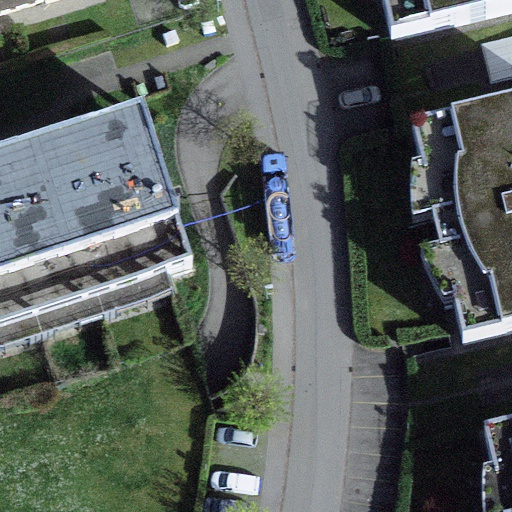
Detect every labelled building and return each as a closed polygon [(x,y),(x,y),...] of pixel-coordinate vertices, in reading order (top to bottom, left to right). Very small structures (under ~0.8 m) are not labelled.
[(0,0),(0,17),(42,5),(42,7),(66,0),(0,0)] [(511,0),(377,0),(388,45),(511,15),(511,0)] [(511,40),(479,48),(488,85),(511,79),(511,40)] [(448,299),(459,349),(511,336),(511,110),(409,134),(421,185),(438,180),(466,295),(448,299)] [(0,334),(189,274),(146,142),(68,167),(0,189),(0,334)] [(511,431),(481,438),(493,488),(510,484),(511,491),(511,431)]
